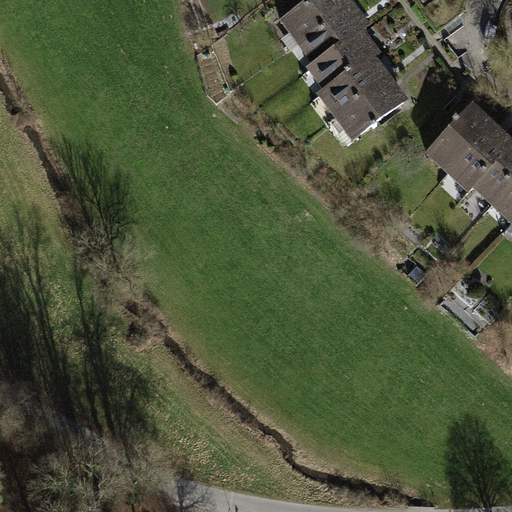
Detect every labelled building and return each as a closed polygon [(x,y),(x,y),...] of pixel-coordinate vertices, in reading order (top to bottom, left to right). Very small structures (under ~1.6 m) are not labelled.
[(344,0),(312,0),(287,19),(304,41),(350,7),(344,0)] [(350,7),(304,41),(320,63),(360,33),(366,29),(350,7)] [(360,33),(320,63),(314,67),(331,89),(371,58),(377,54),(360,33)] [(371,58),(331,89),(325,93),(341,114),(387,80),(371,58)] [(387,80),(341,114),(358,137),(371,127),(374,130),(377,127),(375,124),(404,102),(387,80)] [(452,170),(492,128),(471,109),(463,117),(459,114),(457,117),(460,120),(432,150),(452,170)] [(492,128),(452,170),(472,188),(477,183),(511,146),(492,128)] [(511,145),(511,146),(477,183),(497,201),(511,184),(511,145)] [(511,184),(497,201),(511,215),(511,184)]
